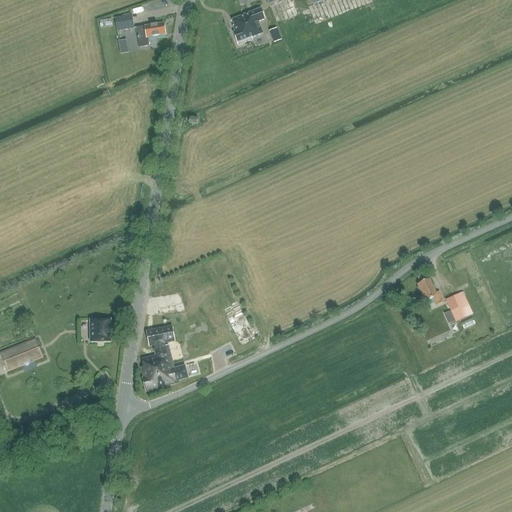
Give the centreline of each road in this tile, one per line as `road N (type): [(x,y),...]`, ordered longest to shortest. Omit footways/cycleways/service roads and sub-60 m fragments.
road 1 (unclassified): [(124,416),(335,320),(412,264),(511,218)]
road 2 (tertiary): [(124,416),(187,0)]
